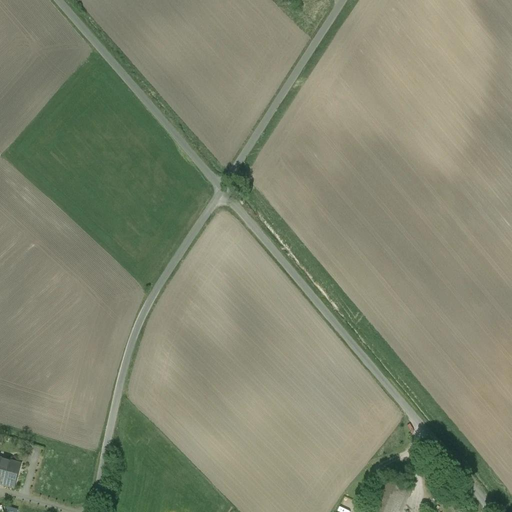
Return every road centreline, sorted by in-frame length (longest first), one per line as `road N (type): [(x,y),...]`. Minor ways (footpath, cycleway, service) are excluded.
road 1 (residential): [(223,190),(505,511)]
road 2 (unclassified): [(223,190),(142,314),(92,511)]
road 3 (residential): [(57,0),(223,190)]
road 4 (unclassified): [(343,0),(223,190)]
